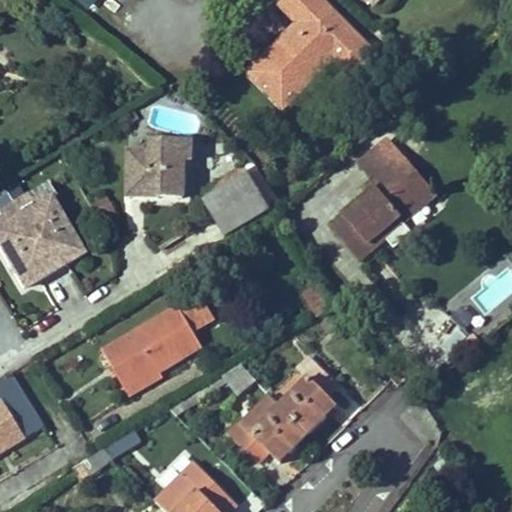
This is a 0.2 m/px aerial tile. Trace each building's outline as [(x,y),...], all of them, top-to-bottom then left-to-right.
[(286,110),(331,65),(344,69),(367,44),(321,0),(289,0),(283,7),(300,24),(294,31),(298,36),(285,49),(279,45),(250,75),(286,110)] [(355,80),(380,56),(367,44),(344,69),(355,80)] [(192,159),(197,159),(198,137),(155,135),(154,149),(131,149),(128,197),(160,198),(162,194),(190,195),(192,159)] [(334,229),(356,254),(367,244),(374,251),(405,223),(401,220),(420,202),(407,188),(410,184),(410,182),(409,180),(398,167),(405,161),(388,143),(363,166),(376,181),(382,187),(372,196),(334,229)] [(208,201),(262,167),(256,158),(199,192),(208,201)] [(401,220),(405,223),(436,197),(405,161),(398,167),(409,180),(410,182),(410,184),(407,188),(420,202),(401,220)] [(230,235),(283,201),(262,167),(208,201),(230,235)] [(382,187),(376,181),(367,190),(372,196),(382,187)] [(0,215),(0,242),(25,285),(87,250),(54,194),(46,189),(0,215)] [(367,244),(356,254),(362,263),(374,251),(367,244)] [(339,301),(326,279),(310,288),(324,310),(339,301)] [(214,322),(202,302),(186,312),(198,331),(214,322)] [(190,354),(181,340),(194,333),(182,315),(179,308),(105,354),(127,393),(158,373),(190,354)] [(198,331),(186,312),(182,315),(194,333),(198,331)] [(201,347),(194,333),(181,340),(190,354),(201,347)] [(333,405),(325,396),(335,385),(309,357),(297,369),(306,380),(279,407),(308,436),(326,417),(323,414),(333,405)] [(239,396),(254,381),(241,368),(226,376),(222,379),(239,396)] [(130,397),(161,378),(158,373),(127,393),(130,397)] [(308,436),(279,407),(269,397),(249,418),(258,427),(252,434),(242,424),(241,422),(229,435),(259,464),(270,453),(278,461),(288,450),(291,453),(308,436)] [(0,457),(30,441),(5,398),(0,400),(0,457)] [(326,417),(335,407),(333,405),(323,414),(326,417)] [(258,427),(249,418),(242,424),(252,434),(258,427)] [(132,452),(125,444),(116,451),(123,460),(132,452)] [(281,464),(291,453),(288,450),(278,461),(281,464)] [(84,483),(114,460),(106,452),(81,467),(76,470),(84,483)] [(216,511),(214,509),(225,499),(204,477),(194,486),(201,493),(191,504),(183,497),(174,486),(156,503),(165,511),(216,511)] [(191,504),(201,493),(194,486),(183,497),(191,504)]
